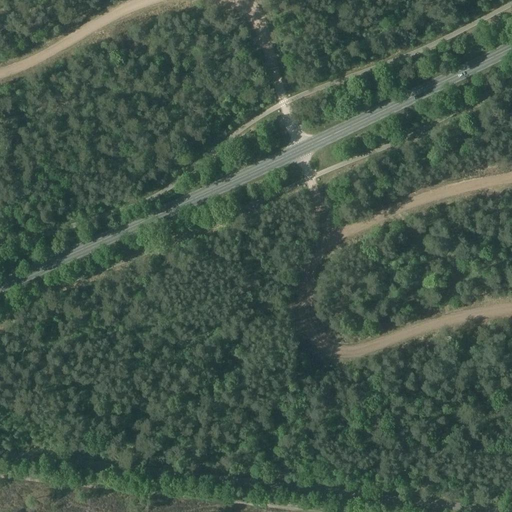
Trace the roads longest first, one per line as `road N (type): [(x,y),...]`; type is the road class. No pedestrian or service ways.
road 1 (secondary): [(0,286),(511,47)]
road 2 (unclassified): [(0,454),(497,511)]
road 3 (track): [(330,237),(312,262),(302,307),(316,342),(334,350),(511,308)]
road 4 (track): [(237,0),(258,25),(309,178)]
road 5 (track): [(511,177),(441,192),(330,237)]
road 6 (track): [(0,71),(151,0)]
